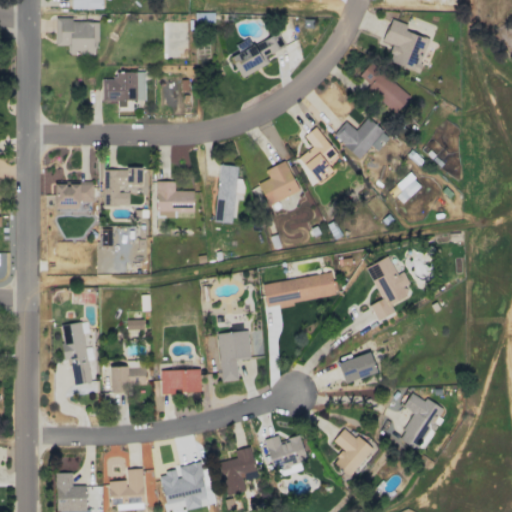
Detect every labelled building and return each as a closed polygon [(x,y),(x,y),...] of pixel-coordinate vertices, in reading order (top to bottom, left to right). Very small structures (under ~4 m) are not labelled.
[(213,12),(193,12),(193,22),(213,22),(213,12)] [(97,22),(71,21),(71,16),(54,16),(54,45),(67,45),(67,54),(92,55),(92,41),(97,41),(97,22)] [(416,71),(426,38),(404,31),(406,24),(389,18),(382,41),(392,44),(386,61),(416,71)] [(267,64),(263,56),(283,46),(277,33),(229,56),(239,77),(267,64)] [(355,78),(394,112),(408,97),(369,62),(355,78)] [(101,78),(101,101),(116,101),(116,107),(125,106),(125,100),(144,100),(143,71),(115,72),(115,78),(101,78)] [(369,145),(376,150),(388,135),(365,117),(355,130),(343,120),(331,135),(359,158),(369,145)] [(311,184),(331,171),(325,161),(334,156),(316,126),(303,134),(311,148),(295,157),(311,184)] [(264,168),(268,178),(257,182),(265,204),(297,192),(285,160),(264,168)] [(230,223),(236,166),(218,164),(212,221),(230,223)] [(102,205),(127,206),(127,192),(145,192),(146,168),(102,168),(102,205)] [(418,186),(412,179),(394,196),(401,202),(418,186)] [(192,191),(173,190),(173,181),(155,181),(155,217),(192,217),(192,191)] [(53,182),(53,208),(79,208),(79,201),(91,202),(92,183),(53,182)] [(375,320),(393,312),(389,303),(406,296),(401,286),(407,284),(402,271),(395,274),(387,256),(365,266),(379,299),(368,304),(375,320)] [(261,283),(265,306),(335,295),(331,272),(261,283)] [(125,320),(125,329),(142,329),(142,319),(125,320)] [(89,382),(87,359),(91,359),(90,347),(83,348),(80,322),(59,324),(64,360),(69,359),(72,384),(89,382)] [(216,332),(218,381),(236,380),(235,359),(248,358),(247,331),(216,332)] [(343,383),(375,372),(368,352),(336,363),(343,383)] [(144,365),(108,367),(109,392),(124,391),(124,385),(144,385),(144,365)] [(159,370),(159,394),(174,394),(174,391),(199,391),(198,369),(159,370)] [(440,409),(410,391),(401,406),(412,413),(397,437),(416,449),(440,409)] [(341,449),(331,463),(349,476),(370,447),(342,427),(331,441),(341,449)] [(264,438),(272,471),(305,463),(298,435),(278,440),(276,435),(264,438)] [(254,471),(249,446),(233,449),(235,458),(217,461),(224,495),(244,491),(241,473),(254,471)] [(163,504),(182,501),(184,509),(206,505),(198,462),(175,466),(176,470),(158,473),(163,504)] [(107,481),(108,504),(141,503),(140,468),(124,469),(125,480),(107,481)] [(54,511),(84,511),(84,485),(70,485),(70,472),(54,472),(54,511)]
